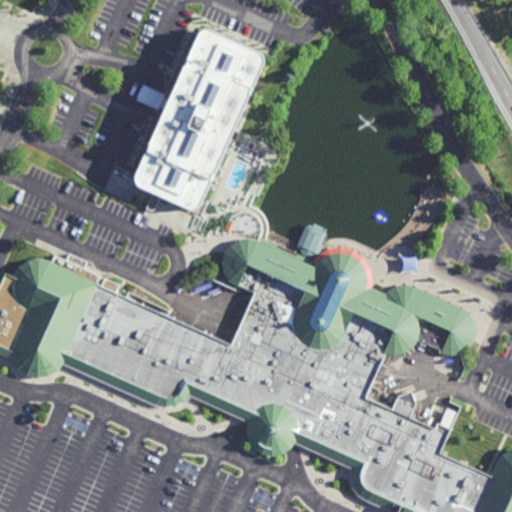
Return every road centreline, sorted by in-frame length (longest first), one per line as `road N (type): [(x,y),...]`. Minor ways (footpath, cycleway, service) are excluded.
road 1 (residential): [(511,234),(456,151),(374,0),(58,26)]
road 2 (residential): [(26,35),(22,53),(30,69),(45,76),(67,67),(74,52),(65,30),(40,25),(26,35)]
